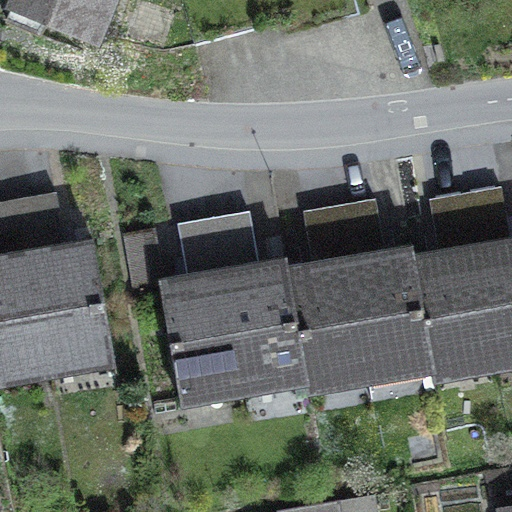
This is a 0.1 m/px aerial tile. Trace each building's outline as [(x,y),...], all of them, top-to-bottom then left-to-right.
[(18,0),(15,9),(46,21),(94,41),(110,0),(18,0)] [(182,0),(195,48),(255,31),(246,0),(182,0)] [(246,0),(255,31),(286,23),(280,0),(246,0)] [(280,0),(286,23),(290,35),(324,25),(317,0),(280,0)] [(317,0),(324,25),(360,15),(356,0),(317,0)] [(9,23),(40,35),(46,21),(15,9),(9,23)] [(511,241),(511,242),(502,189),(466,195),(495,357),(496,357),(511,354),(511,241)] [(94,243),(66,247),(56,194),(21,200),(50,363),(51,363),(111,352),(113,352),(94,243)] [(440,254),(414,259),(433,368),(434,368),(494,357),(495,357),(466,195),(430,201),(440,254)] [(0,371),(48,363),(50,363),(21,200),(0,203),(0,371)] [(371,369),(430,359),(432,368),(433,368),(414,259),(412,250),(385,254),(376,201),(340,207),(369,369),(371,369)] [(314,266),(288,271),(307,380),(309,380),(368,369),(369,369),(340,207),(305,213),(314,266)] [(245,381),(304,371),(306,380),(307,380),(288,271),(286,261),(259,266),(250,213),(215,219),(244,382),(245,381)] [(161,286),(180,393),(182,392),(242,382),(244,382),(215,219),(179,225),(188,279),(161,283),(154,241),(127,246),(135,291),(161,286)] [(54,376),(113,366),(111,352),(51,363),(54,376)] [(499,371),(511,368),(511,354),(496,357),(499,371)] [(437,382),(496,371),(494,357),(434,368),(437,382)] [(373,383),(432,373),(432,368),(430,359),(371,369),(373,383)] [(0,385),(51,377),(48,363),(0,371),(0,385)] [(311,394),(370,383),(368,369),(309,380),(311,394)] [(247,395),(307,385),(306,380),(304,371),(245,381),(247,395)] [(185,406),(245,396),(242,382),(182,392),(185,406)] [(511,497),(511,468),(489,473),(494,501),(511,497)] [(338,511),(337,502),(278,511),(338,511)]
